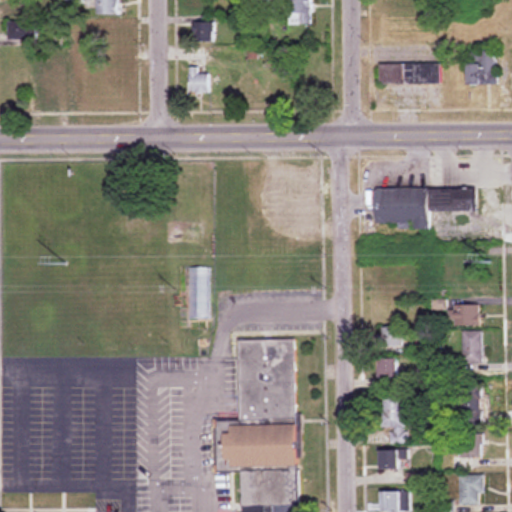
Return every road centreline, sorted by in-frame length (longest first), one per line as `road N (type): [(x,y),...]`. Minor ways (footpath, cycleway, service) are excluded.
road 1 (residential): [(350,511),(339,159),(351,112),(350,0)]
road 2 (tertiary): [(511,136),(0,139)]
road 3 (residential): [(157,138),(157,0)]
